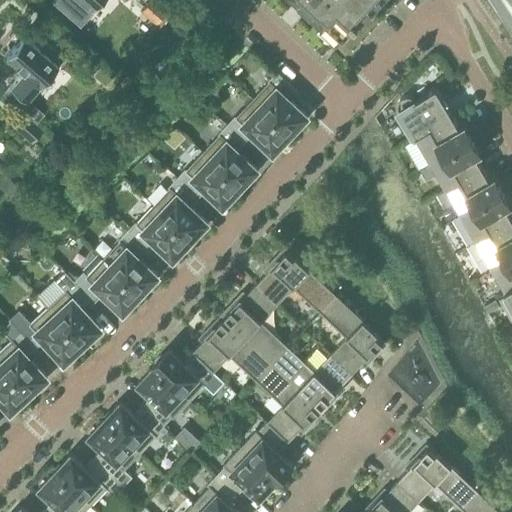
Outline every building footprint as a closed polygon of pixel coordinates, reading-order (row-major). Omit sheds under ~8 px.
[(76,0),(91,12),(96,5),(105,13),(116,0),(76,0)] [(166,13),(151,0),(150,0),(141,12),(156,25),(166,13)] [(298,0),(310,11),(311,10),(321,20),(315,26),(335,45),(378,0),(298,0)] [(1,93),(6,97),(35,122),(43,114),(26,99),(63,56),(44,39),(37,47),(22,34),(4,55),(21,70),(1,93)] [(298,91),(277,72),(269,81),(270,81),(253,99),(289,135),(307,116),(290,100),(298,91)] [(414,134),(452,114),(436,87),(416,100),(415,99),(414,98),(413,97),(411,96),(410,95),(409,95),(408,95),(405,96),(404,96),(403,97),(402,97),(400,99),(399,100),(399,101),(398,103),(398,104),(398,105),(398,106),(398,108),(399,109),(399,110),(414,134)] [(228,125),(248,144),(256,135),(274,152),(289,135),(253,99),(237,117),(236,116),(228,125)] [(429,160),(472,137),(465,126),(461,129),(452,114),(414,134),(429,160)] [(248,144),(228,125),(220,134),(220,135),(204,152),(241,187),(257,169),(240,153),(248,144)] [(444,187),(482,166),(475,153),(479,151),(472,137),(429,160),(444,187)] [(178,178),(199,197),(207,188),(224,205),(241,187),(204,152),(187,170),(186,169),(178,178)] [(459,213),(502,190),(495,178),(491,181),(482,166),(444,187),(459,213)] [(199,197),(178,178),(170,187),(171,188),(154,206),(191,240),(208,222),(191,206),(199,197)] [(474,239),(511,218),(511,216),(505,205),(510,203),(502,190),(459,213),(474,239)] [(129,231),(149,250),(157,241),(174,258),(191,240),(154,206),(138,223),(137,223),(129,231)] [(490,265),(511,253),(511,218),(474,239),(490,265)] [(149,250),(129,231),(121,240),(121,241),(107,257),(141,293),(158,275),(141,258),(149,250)] [(257,283),(279,304),(295,287),(320,311),(337,293),(290,249),(288,250),(287,249),(280,257),(281,258),(279,260),(276,257),(265,269),(268,272),(257,283)] [(504,292),(511,287),(511,253),(490,265),(496,276),(504,292)] [(79,285),(95,301),(104,292),(124,311),(141,293),(107,257),(92,273),(91,272),(79,285)] [(95,301),(79,285),(67,273),(58,281),(67,290),(49,306),(49,307),(83,344),(101,327),(85,310),(95,301)] [(275,363),(291,347),(263,321),(279,304),(257,283),(246,294),(244,291),(233,303),(235,306),(233,308),(232,307),(225,314),(226,315),(225,316),(275,363)] [(332,354),(352,373),(363,362),(366,364),(377,353),(374,350),(376,348),(377,349),(384,341),(383,340),(385,338),(337,293),(320,311),(348,337),(332,354)] [(497,298),(486,304),(489,311),(501,305),(497,298)] [(20,309),(9,318),(12,320),(41,351),(49,343),(65,361),(83,344),(49,306),(49,307),(32,322),(20,309)] [(259,380),(275,363),(225,316),(223,318),(222,317),(215,324),(216,325),(214,327),(211,325),(201,337),(203,340),(194,350),(216,372),(232,355),(259,380)] [(41,351),(12,320),(3,328),(13,340),(0,351),(0,360),(30,393),(48,377),(32,359),(41,351)] [(216,372),(194,350),(184,361),(170,347),(153,365),(192,400),(206,386),(204,384),(216,372)] [(275,363),(322,406),(323,407),(330,399),(329,398),(331,396),(334,399),(345,387),(342,384),(352,373),(332,354),(316,371),(291,347),(275,363)] [(0,397),(12,410),(30,393),(0,360),(0,397)] [(275,363),(259,380),(285,405),(272,418),(292,437),(299,430),(302,432),(313,421),(311,419),(313,417),(314,417),(321,410),(320,409),(322,406),(275,363)] [(143,405),(165,425),(174,416),(175,417),(192,400),(153,365),(153,366),(138,383),(151,396),(143,405)] [(165,425),(143,405),(135,414),(121,401),(105,418),(142,453),(156,438),(155,436),(165,425)] [(94,457),(115,478),(124,468),(126,469),(142,453),(105,418),(88,435),(102,449),(94,457)] [(292,437),(272,418),(259,432),(258,430),(242,447),(277,481),(293,463),(279,451),(292,437)] [(399,480),(421,501),(437,484),(462,508),(479,490),(431,445),(429,447),(428,446),(421,454),(422,455),(420,457),(417,454),(406,466),(409,469),(399,480)] [(218,475),(238,494),(246,485),(260,498),(276,481),(276,482),(277,481),(242,447),(225,465),(226,466),(218,475)] [(115,478),(94,457),(86,466),(72,453),(56,470),(92,505),(108,488),(107,486),(115,478)] [(45,510),(47,511),(85,511),(92,505),(56,470),(39,488),(53,501),(45,510)] [(238,494),(218,475),(209,484),(211,487),(195,503),(204,511),(239,511),(230,502),(238,494)] [(410,511),(421,501),(399,480),(388,491),(385,488),(374,500),(377,503),(375,505),(374,504),(367,511),(410,511)] [(502,511),(479,490),(462,508),(466,511),(502,511)] [(204,511),(195,503),(186,511),(204,511)]
